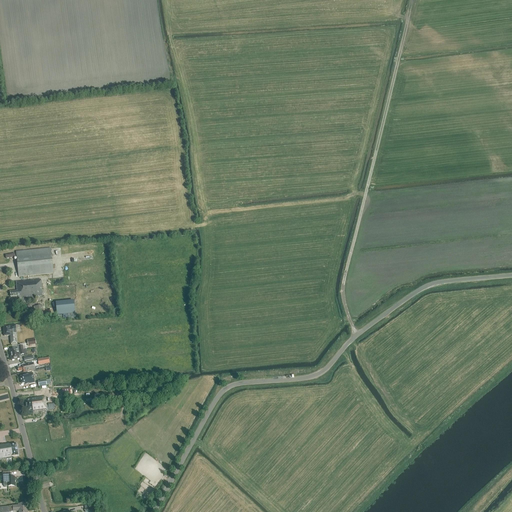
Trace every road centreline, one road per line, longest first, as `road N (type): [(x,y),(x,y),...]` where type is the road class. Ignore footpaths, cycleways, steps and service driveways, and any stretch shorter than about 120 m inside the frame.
road 1 (unclassified): [(155,511),(221,390),(320,374),(348,341),(422,288),(511,274)]
road 2 (unclassified): [(44,511),(10,382)]
